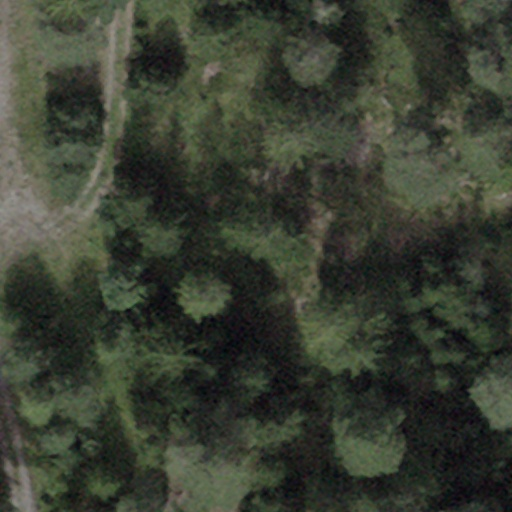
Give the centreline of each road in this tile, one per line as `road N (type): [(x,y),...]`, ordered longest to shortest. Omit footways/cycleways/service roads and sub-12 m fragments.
road 1 (track): [(0,235),(43,225),(92,197),(115,126),(127,0)]
road 2 (track): [(27,511),(0,379)]
